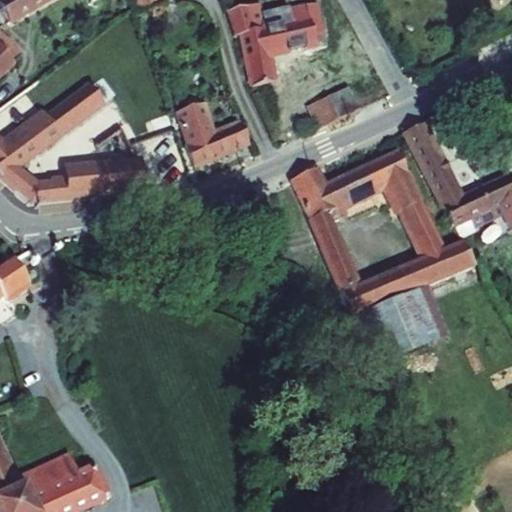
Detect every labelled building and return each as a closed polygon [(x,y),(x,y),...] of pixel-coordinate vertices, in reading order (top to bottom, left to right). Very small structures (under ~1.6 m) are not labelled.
[(0,0),(0,24),(44,0),(0,0)] [(123,0),(130,19),(159,9),(155,0),(123,0)] [(250,40),(263,89),(282,84),(275,58),(329,43),(326,33),(332,31),(323,1),(269,16),(265,3),(234,12),(242,42),(250,40)] [(0,181),(11,192),(21,180),(11,167),(75,121),(100,102),(86,84),(79,89),(75,84),(65,92),(69,97),(41,117),(37,112),(0,140),(0,181)] [(305,107),(314,128),(357,111),(348,89),(305,107)] [(75,121),(89,143),(98,137),(115,126),(100,102),(75,121)] [(171,112),(182,145),(209,134),(198,102),(171,112)] [(7,116),(12,123),(19,118),(14,111),(7,116)] [(182,145),(191,167),(245,145),(237,122),(209,134),(182,145)] [(425,124),(403,133),(452,233),(469,226),(473,235),(504,222),(500,211),(511,205),(511,179),(460,202),(425,124)] [(40,189),(27,205),(140,191),(135,153),(127,154),(115,126),(98,137),(110,164),(85,167),(85,171),(54,175),(54,187),(40,189)] [(313,170),(288,181),(309,228),(335,216),(353,208),(348,198),(390,181),(426,257),(364,278),(342,231),(315,242),(349,317),(430,288),(476,272),(460,245),(440,253),(397,151),(320,183),(313,170)] [(11,192),(27,205),(40,189),(21,180),(11,192)] [(335,216),(309,228),(315,242),(342,231),(335,216)] [(0,291),(1,291),(5,296),(25,282),(8,256),(0,261),(0,291)] [(476,272),(430,288),(434,302),(484,285),(476,272)] [(0,498),(0,511),(81,511),(103,502),(89,471),(75,477),(65,455),(8,480),(13,493),(0,498)] [(0,498),(13,493),(8,480),(0,463),(0,498)]
